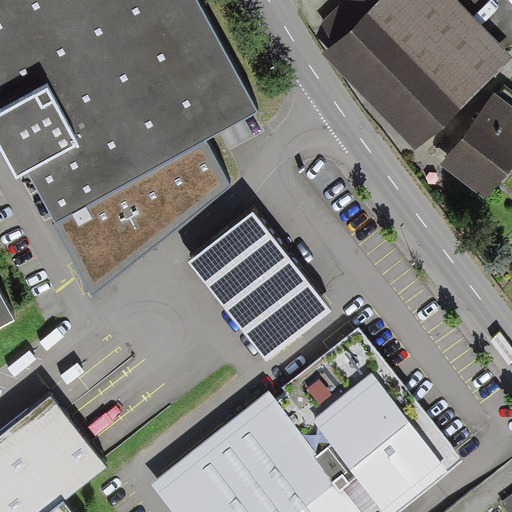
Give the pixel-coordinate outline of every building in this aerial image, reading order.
[(0,0),(0,136),(18,169),(27,164),(91,290),(233,178),(207,132),(256,108),(197,0),(0,0)] [(511,54),(459,0),(377,0),(320,55),(413,151),(511,55),(511,54)] [(511,93),(498,84),(442,158),(484,189),(511,152),(511,93)] [(254,203),(187,256),(269,358),(336,305),(254,203)] [(0,315),(15,307),(0,279),(0,315)] [(355,315),(269,383),(372,511),(377,511),(460,446),(355,315)] [(107,451),(50,379),(0,418),(0,511),(28,511),(64,484),(107,451)] [(372,511),(269,383),(151,476),(179,511),(372,511)] [(28,511),(86,511),(64,484),(28,511)] [(511,485),(501,494),(511,508),(511,485)]
